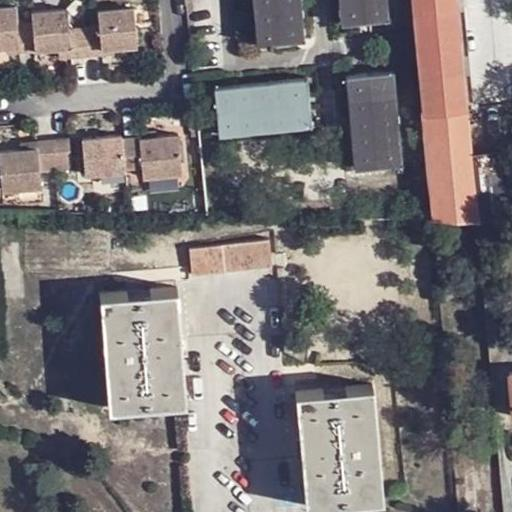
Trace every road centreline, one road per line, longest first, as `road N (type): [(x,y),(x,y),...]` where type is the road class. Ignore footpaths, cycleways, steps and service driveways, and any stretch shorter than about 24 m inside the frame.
road 1 (unknown): [(237,151),(286,173),(321,158),(327,136),(316,0)]
road 2 (residential): [(165,0),(166,82),(24,102)]
